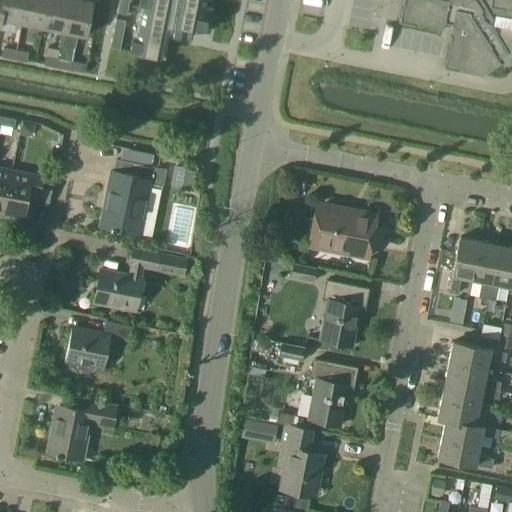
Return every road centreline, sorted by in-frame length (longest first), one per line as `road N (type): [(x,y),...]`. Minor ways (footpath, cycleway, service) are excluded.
road 1 (tertiary): [(204,511),(202,444),(251,146)]
road 2 (residential): [(431,182),(375,511)]
road 3 (residential): [(0,453),(7,472),(27,482),(184,511)]
road 4 (residential): [(431,182),(251,146)]
road 5 (residential): [(0,453),(30,293)]
road 6 (residential): [(30,293),(69,138)]
road 7 (tertiary): [(251,146),(280,0)]
